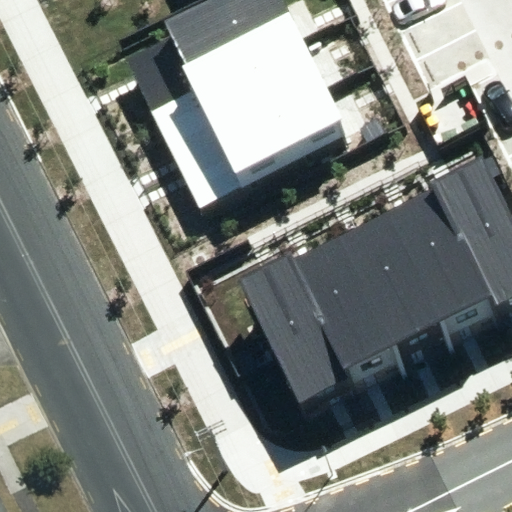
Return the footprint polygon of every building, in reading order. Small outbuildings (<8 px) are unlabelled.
[(279,0),(240,0),(126,58),(154,112),(299,38),(279,0)] [(299,38),(154,112),(180,162),(325,87),(299,38)] [(350,135),(325,87),(180,162),(204,209),(350,135)] [(440,193),(501,315),(511,309),(511,219),(487,169),(440,193)] [(440,193),(390,218),(451,339),(501,315),(440,193)] [(390,218),(342,241),(403,363),(451,339),(390,218)] [(294,265),(355,387),(403,363),(342,241),(294,265)] [(305,411),(355,387),(294,265),(244,290),(305,411)]
